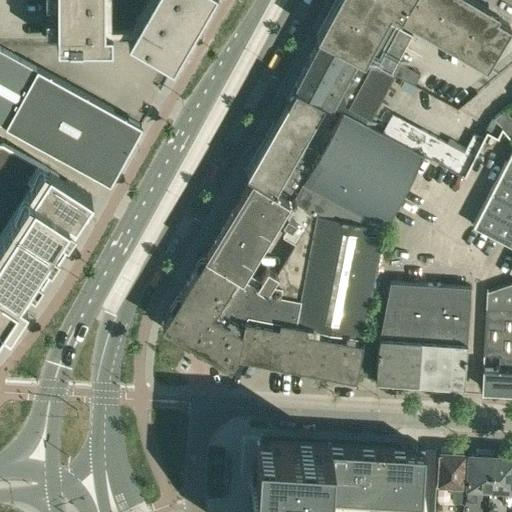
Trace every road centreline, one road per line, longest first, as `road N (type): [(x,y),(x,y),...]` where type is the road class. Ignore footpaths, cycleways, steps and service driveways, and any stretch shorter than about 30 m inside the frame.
road 1 (secondary): [(98,430),(125,310),(293,0)]
road 2 (secondary): [(263,0),(64,367)]
road 3 (residential): [(511,419),(234,408),(211,418),(200,434),(196,499)]
road 4 (secondary): [(64,367),(36,433),(0,465)]
